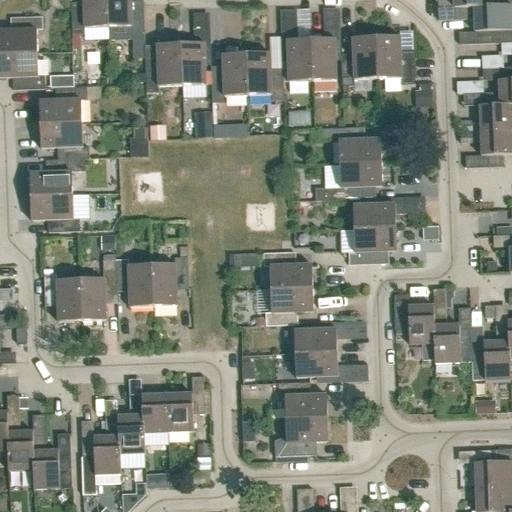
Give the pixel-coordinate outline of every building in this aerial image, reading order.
[(85,31),(108,30),(107,0),(84,0),(84,5),(71,5),(72,37),(85,37),(85,31)] [(107,0),(108,30),(132,29),(133,35),(145,34),(144,3),(132,3),(131,0),(107,0)] [(493,8),(493,7),(492,0),(453,0),(454,10),(459,10),(460,23),(475,22),(475,9),(493,8)] [(475,9),(475,22),(475,34),(480,34),(481,46),(511,45),(511,6),(493,7),(493,8),(475,9)] [(311,42),(313,84),(337,83),(335,41),(338,41),(337,11),(324,11),(325,41),(311,42)] [(313,84),(311,42),(298,42),(297,12),(284,13),(285,42),(288,42),(289,85),(313,84)] [(181,46),(183,88),(207,87),(205,45),(208,45),(207,15),(194,15),(195,46),(181,46)] [(0,57),(38,56),(38,32),(43,32),(43,19),(11,20),(12,33),(0,33),(0,57)] [(355,82),(378,81),(376,39),(353,40),(354,56),(341,57),(342,89),(355,88),(355,82)] [(376,39),(378,81),(402,80),(402,86),(415,86),(413,54),(401,54),(401,39),(376,39)] [(159,89),(183,88),(181,46),(157,47),(158,64),(146,64),(147,96),(159,95),(159,89)] [(246,56),(248,98),(273,97),(273,103),(285,102),(284,71),(272,71),(271,55),(246,56)] [(38,56),(0,57),(0,80),(13,80),(13,93),(45,92),(45,79),(39,79),(38,56)] [(225,98),(248,98),(246,56),(223,57),(224,73),(212,73),(213,105),(225,105),(225,98)] [(504,82),(499,83),(500,95),(500,108),(511,107),(511,69),(504,70),(504,82)] [(73,78),(56,79),(57,91),(74,90),(73,78)] [(109,100),(132,99),(131,78),(108,79),(109,100)] [(41,128),(83,126),(82,102),(87,102),(87,90),(74,90),(57,91),(55,91),(56,103),(40,104),(41,128)] [(511,132),(511,107),(500,108),(500,95),(485,96),(485,108),(480,108),(481,133),(511,132)] [(304,117),(303,103),(281,104),(281,118),(304,117)] [(143,119),(143,133),(158,134),(158,119),(143,119)] [(194,140),(210,139),(209,124),(194,124),(194,140)] [(58,163),(84,162),(89,162),(89,149),(83,149),(83,126),(41,128),(41,151),(57,151),(58,163)] [(333,143),(339,143),(340,167),(382,165),(381,142),(365,142),(364,129),(333,130),(333,131),(321,131),(321,144),(333,143)] [(511,132),(481,133),(482,158),(487,158),(487,171),(503,170),(503,158),(511,157),(511,132)] [(31,200),(73,198),(72,175),(79,174),(85,174),(84,162),(58,163),(46,163),(47,175),(30,176),(31,200)] [(366,190),(383,189),(382,165),(340,167),(341,191),(334,191),(315,192),(315,203),(335,202),(335,203),(367,202),(366,190)] [(73,198),(31,200),(32,223),(48,223),(49,235),(81,234),(81,222),(74,222),(73,198)] [(354,208),(355,232),(397,230),(396,217),(426,216),(425,203),(374,205),(374,207),(354,208)] [(471,238),(498,243),(500,232),(473,227),(471,238)] [(397,230),(355,232),(355,256),(349,256),(350,268),(386,266),(385,254),(397,254),(397,230)] [(439,242),(439,230),(424,230),(424,242),(439,242)] [(264,269),(271,269),(272,292),(314,290),(313,266),(296,267),(296,255),(283,255),(264,256),(264,269)] [(233,269),(243,268),(243,256),(233,256),(233,269)] [(152,267),(154,309),(178,308),(177,292),(189,291),(188,260),(175,260),(176,266),(152,267)] [(154,309),(152,267),(129,268),(129,262),(115,263),(116,275),(117,275),(118,294),(130,294),(130,310),(154,309)] [(118,294),(117,275),(116,275),(105,275),(105,281),(81,282),(83,324),(107,323),(106,307),(118,306),(118,294)] [(83,324),(81,282),(58,283),(58,277),(45,277),(47,309),(59,308),(59,325),(83,324)] [(298,315),(315,314),(314,290),(272,292),(272,315),(266,315),(267,328),(298,327),(298,315)] [(434,327),(447,327),(446,312),(433,312),(433,308),(409,309),(408,304),(394,304),(395,333),(409,332),(409,347),(434,346),(434,327)] [(495,308),(486,309),(486,321),(496,320),(495,308)] [(511,361),(511,322),(509,323),(509,327),(496,328),(497,344),(509,343),(510,361),(511,361)] [(473,365),(472,349),(472,348),(471,331),(459,331),(459,326),(447,327),(434,327),(434,346),(435,366),(461,365),(461,364),(472,364),(472,365),(473,365)] [(16,328),(16,339),(26,339),(26,328),(16,328)] [(295,333),(296,356),(338,355),(337,341),(367,340),(366,328),(314,330),(314,332),(295,333)] [(511,381),(511,361),(510,361),(509,343),(497,344),(484,344),(485,348),(472,349),(473,365),(472,365),(473,383),(511,381)] [(338,368),(338,355),(296,356),(297,380),(316,380),(316,381),(368,379),(368,367),(338,368)] [(286,422),(328,420),(327,397),(310,398),(310,385),(278,386),(279,399),(285,399),(286,422)] [(167,397),(169,435),(194,434),(193,417),(205,417),(205,400),(193,400),(193,396),(167,397)] [(145,436),(169,435),(167,397),(142,398),(142,401),(130,402),(131,417),(131,418),(144,418),(144,436),(145,436)] [(28,400),(20,400),(21,412),(28,411),(28,400)] [(474,416),(483,416),(482,402),(473,403),(474,416)] [(0,452),(8,453),(8,434),(21,434),(21,418),(9,419),(9,414),(0,414),(0,452)] [(145,456),(145,436),(144,436),(144,418),(131,418),(131,417),(119,418),(119,423),(106,424),(106,439),(106,440),(119,439),(120,456),(121,456),(145,456)] [(328,420),(286,422),(287,440),(275,443),(276,459),(317,458),(317,445),(329,444),(328,420)] [(34,453),(47,453),(46,438),(34,438),(33,433),(21,434),(8,434),(8,453),(9,472),(34,472),(35,472),(34,453)] [(122,476),(121,456),(120,456),(119,439),(106,440),(106,439),(93,440),(93,444),(82,444),(83,461),(95,460),(96,477),(122,476)] [(35,472),(34,472),(34,491),(72,490),(71,456),(59,457),(59,452),(47,453),(34,453),(35,472)] [(476,490),(511,489),(511,452),(479,454),(480,465),(476,465),(476,490)] [(511,511),(511,489),(476,490),(477,511),(511,511)] [(353,511),(353,490),(341,490),(341,511),(353,511)] [(314,511),(314,491),(301,491),(301,511),(314,511)]
